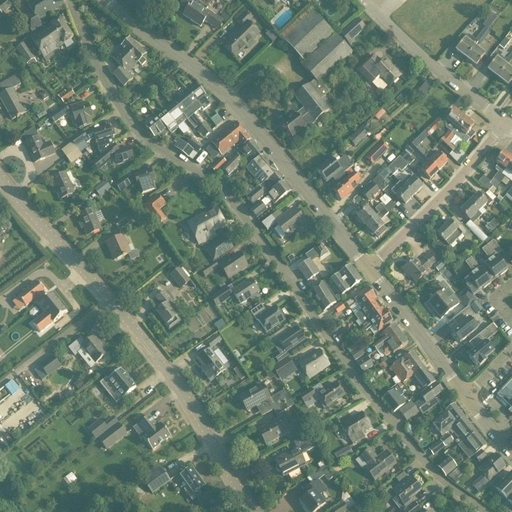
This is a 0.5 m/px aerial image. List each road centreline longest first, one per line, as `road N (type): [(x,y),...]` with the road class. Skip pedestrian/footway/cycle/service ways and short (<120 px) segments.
road 1 (residential): [(486,511),(418,459),(240,209),(132,123),(68,0)]
road 2 (tertiary): [(253,511),(172,374),(0,181)]
road 3 (residential): [(369,266),(251,119),(106,0)]
road 4 (residential): [(369,266),(503,124)]
road 5 (residential): [(503,124),(376,10)]
road 6 (residential): [(465,393),(369,266)]
